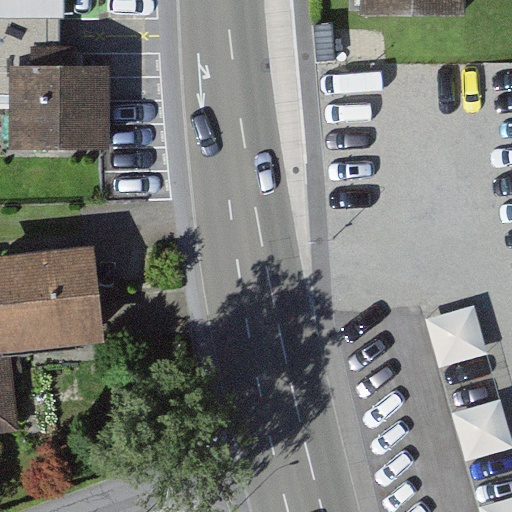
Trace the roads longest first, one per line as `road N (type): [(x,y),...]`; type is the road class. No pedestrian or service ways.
road 1 (primary): [(287,439),(251,270),(226,0)]
road 2 (residential): [(287,439),(80,511)]
